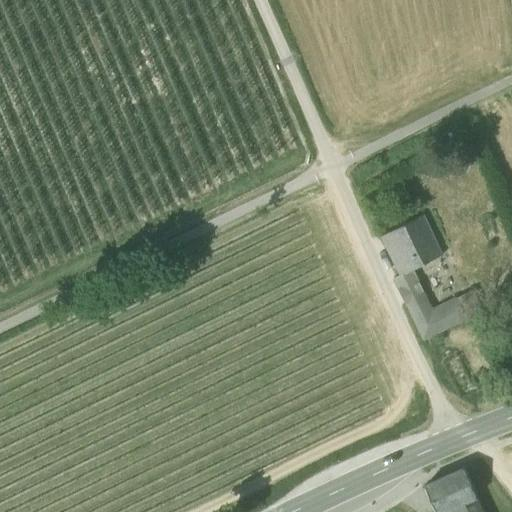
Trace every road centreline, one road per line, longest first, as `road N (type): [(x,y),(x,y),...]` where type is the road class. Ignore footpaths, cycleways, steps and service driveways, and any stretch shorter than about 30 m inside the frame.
road 1 (residential): [(464,434),(396,313),(263,0)]
road 2 (secondary): [(464,434),(302,511)]
